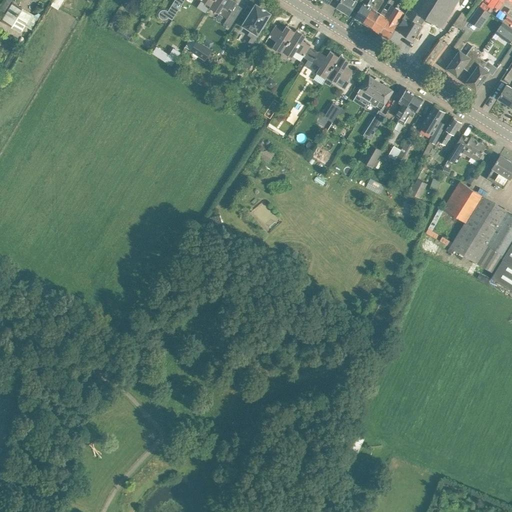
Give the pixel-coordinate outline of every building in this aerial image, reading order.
[(8,0),(5,0),(0,9),(4,11),(11,1),(8,0)] [(172,19),(183,3),(178,0),(177,0),(172,9),(170,7),(168,12),(167,11),(165,10),(164,10),(163,10),(162,11),(161,12),(160,13),(160,14),(160,15),(160,17),(161,18),(162,18),(163,19),(165,19),(166,18),(167,18),(168,17),(172,19)] [(201,0),(198,6),(207,12),(210,8),(214,0),(201,0)] [(214,0),(210,8),(219,13),(227,18),(223,24),(230,28),(242,8),(236,4),(237,2),(233,0),(214,0)] [(349,14),(357,0),(340,0),(337,7),(349,14)] [(363,23),(376,0),(370,0),(367,5),(363,3),(354,17),(363,23)] [(380,13),(377,11),(383,0),(376,0),(363,23),(371,28),(380,13)] [(448,20),(461,0),(414,0),(410,7),(410,8),(406,14),(403,17),(398,26),(403,29),(401,32),(415,41),(424,26),(422,25),(426,18),(443,29),(448,20)] [(20,32),(32,14),(14,3),(2,22),(20,32)] [(254,45),(267,24),(266,24),(264,23),(270,14),(270,13),(267,11),(268,9),(261,5),(260,7),(256,4),(256,5),(244,24),(243,24),(243,25),(251,29),(248,35),(251,37),(248,42),(254,45)] [(379,33),(395,8),(391,5),(384,16),(380,13),(371,28),(379,33)] [(490,13),(480,6),(469,21),(479,28),(490,13)] [(395,8),(379,33),(388,38),(404,12),(396,7),(395,8)] [(461,29),(469,18),(461,13),(453,24),(461,29)] [(511,28),(503,22),(495,33),(509,43),(511,39),(511,28)] [(125,25),(120,34),(128,39),(133,31),(125,25)] [(282,53),(297,30),(296,29),(295,31),(286,25),(283,31),(275,26),(269,36),(276,41),(273,47),(282,53)] [(310,46),(303,41),(306,36),(297,30),(282,53),(283,52),(292,57),(296,51),(309,59),(314,49),(310,47),(310,46)] [(205,36),(202,42),(210,47),(214,42),(205,36)] [(430,68),(447,44),(439,38),(422,62),(430,68)] [(190,51),(205,60),(210,52),(195,42),(190,51)] [(169,53),(164,60),(172,65),(180,51),(173,47),(169,53)] [(453,60),(447,68),(457,75),(463,67),(469,58),(474,62),(478,56),(481,52),(477,48),(473,53),(469,50),(466,55),(460,51),(457,54),(455,53),(451,59),(453,60)] [(327,77),(341,55),(340,55),(339,56),(330,51),(327,56),(319,51),(318,52),(314,49),(309,59),(320,66),(316,72),(317,73),(314,79),(322,84),(326,79),(327,77)] [(354,71),(347,66),(350,61),(341,55),(327,77),(336,83),(340,76),(348,81),(354,71)] [(472,74),(467,82),(477,89),(482,81),(484,82),(488,77),(486,76),(489,72),(492,74),(497,67),(488,60),(487,62),(478,56),(474,62),(479,65),(472,74)] [(246,59),(242,66),(249,70),(253,63),(246,59)] [(369,101),(381,83),(379,82),(380,80),(376,78),(375,79),(369,75),(357,93),(369,101)] [(269,77),(265,85),(272,89),(277,82),(269,77)] [(382,109),(393,90),(387,86),(387,85),(384,83),(383,84),(381,83),(369,101),(371,102),(371,104),(374,106),(376,105),(382,109)] [(510,106),(511,103),(511,87),(507,84),(498,99),(510,106)] [(399,120),(415,94),(407,88),(401,97),(398,102),(402,104),(395,115),(400,118),(398,122),(399,120)] [(415,112),(418,107),(424,99),(415,94),(399,120),(398,122),(403,125),(409,115),(412,117),(415,112)] [(306,99),(303,104),(308,107),(311,102),(306,99)] [(324,117),(332,122),(341,108),(333,102),(324,117)] [(431,153),(433,149),(436,144),(441,133),(446,124),(440,121),(445,113),(446,112),(434,105),(420,128),(433,135),(430,140),(424,152),(429,154),(430,153),(431,153)] [(379,111),(371,124),(377,128),(385,115),(379,111)] [(452,134),(454,135),(462,122),(453,117),(439,140),(445,145),(452,134)] [(394,128),(387,140),(392,143),(399,131),(394,128)] [(401,150),(396,159),(402,162),(419,131),(413,128),(401,150)] [(483,151),(486,146),(471,137),(470,138),(463,134),(461,136),(458,141),(459,142),(449,158),(456,163),(462,152),(471,157),(481,163),(486,153),(483,151)] [(370,144),(361,161),(372,167),(381,150),(370,144)] [(394,146),(388,156),(395,160),(396,159),(401,150),(394,146)] [(510,179),(511,175),(511,162),(500,155),(498,160),(497,159),(496,161),(497,162),(492,168),(493,168),(487,178),(504,189),(510,178),(510,179)] [(444,166),(441,173),(448,175),(451,169),(444,166)] [(369,177),(365,187),(379,194),(384,184),(369,177)] [(434,178),(431,188),(438,191),(442,181),(434,178)] [(419,198),(427,184),(417,179),(410,193),(419,198)] [(466,222),(482,195),(460,181),(443,209),(444,209),(466,222)] [(494,273),(511,242),(511,212),(504,208),(482,195),(466,222),(453,242),(450,247),(454,249),(494,273)] [(253,210),(271,231),(283,221),(266,199),(253,210)] [(440,207),(426,233),(436,239),(439,234),(433,231),(444,209),(443,209),(440,207)] [(442,236),(440,241),(450,247),(453,242),(442,236)] [(511,291),(511,243),(491,278),(511,291)] [(479,274),(477,278),(488,284),(490,279),(479,274)] [(375,337),(368,338),(370,346),(377,344),(375,337)]
